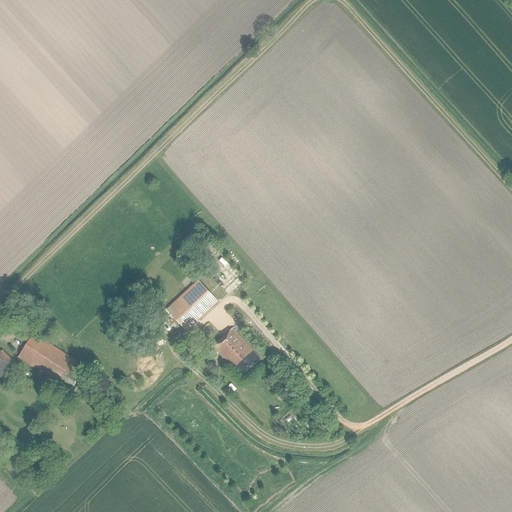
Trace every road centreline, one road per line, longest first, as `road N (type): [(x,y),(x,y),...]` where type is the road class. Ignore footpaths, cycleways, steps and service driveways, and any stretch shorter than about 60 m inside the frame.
road 1 (unknown): [(355,433),(331,446),(285,442),(193,369)]
road 2 (residential): [(511,340),(355,433)]
